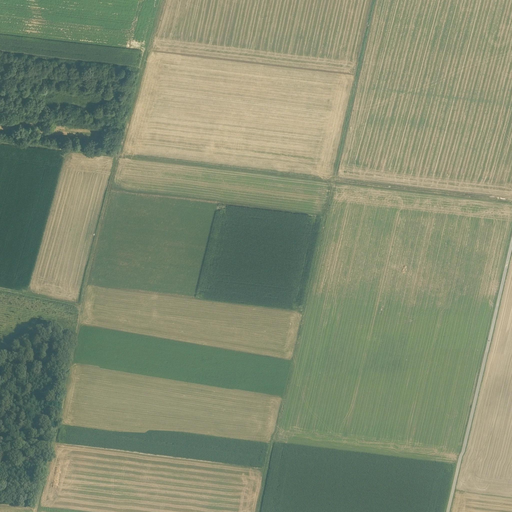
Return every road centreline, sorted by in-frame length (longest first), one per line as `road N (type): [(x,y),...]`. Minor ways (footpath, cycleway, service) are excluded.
road 1 (track): [(264,511),(377,0)]
road 2 (track): [(511,200),(121,158)]
road 3 (track): [(121,158),(40,511)]
road 4 (track): [(448,511),(511,241)]
road 5 (track): [(121,158),(163,0)]
road 6 (track): [(0,145),(121,158)]
